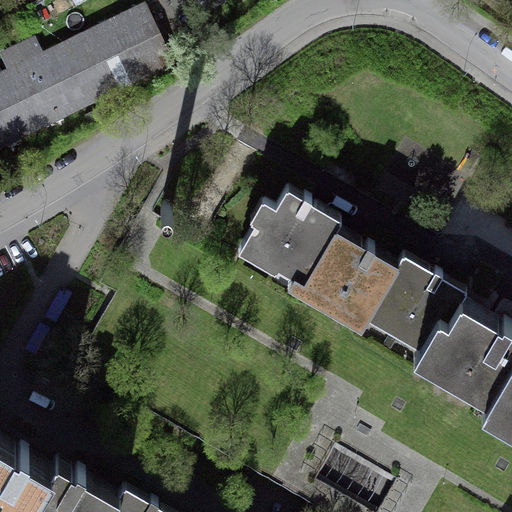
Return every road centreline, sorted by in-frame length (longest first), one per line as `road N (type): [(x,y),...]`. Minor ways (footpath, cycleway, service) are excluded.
road 1 (residential): [(335,0),(0,217)]
road 2 (residential): [(511,70),(407,0)]
